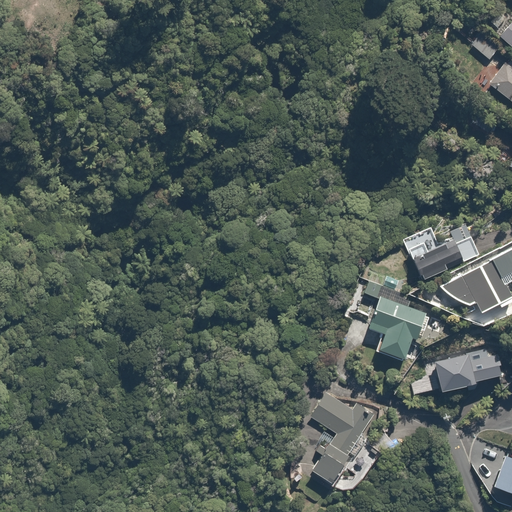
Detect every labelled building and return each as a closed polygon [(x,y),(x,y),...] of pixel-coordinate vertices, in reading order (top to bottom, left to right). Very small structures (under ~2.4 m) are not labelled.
[(511,22),(500,36),(511,46),(511,22)] [(480,35),(470,46),(490,63),(499,51),(480,35)] [(511,103),(511,71),(504,65),(488,85),(511,103)] [(430,228),(403,242),(423,282),(480,253),(467,227),(437,242),(430,228)] [(511,250),(440,287),(440,288),(441,290),(442,291),(442,292),(443,293),(444,294),(445,295),(446,296),(447,297),(448,298),(449,299),(450,300),(451,300),(452,301),(454,302),(455,302),(456,303),(457,303),(458,304),(459,304),(461,304),(462,305),(463,305),(464,305),(466,305),(467,305),(468,305),(469,305),(471,305),(472,305),(473,305),(474,305),(476,304),(477,304),(483,316),(501,307),(502,311),(511,306),(511,298),(503,281),(511,276),(511,250)] [(382,285),(369,281),(364,295),(377,300),(382,285)] [(442,323),(383,299),(370,330),(387,337),(379,356),(403,366),(414,339),(432,346),(442,323)] [(498,350),(436,364),(443,397),(480,388),(479,384),(504,379),(498,350)] [(362,443),(379,418),(358,404),(352,413),(327,395),(309,420),(326,432),(318,445),(321,447),(317,452),(324,458),(313,474),(350,499),(380,455),(362,443)] [(511,456),(507,455),(495,490),(511,496),(511,456)]
